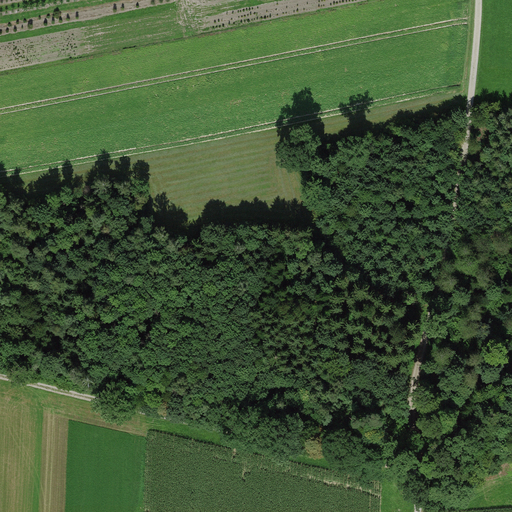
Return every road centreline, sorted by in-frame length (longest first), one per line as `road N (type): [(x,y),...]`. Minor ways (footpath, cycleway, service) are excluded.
road 1 (track): [(0,376),(418,473),(511,383)]
road 2 (track): [(481,0),(455,216),(414,381),(420,511)]
